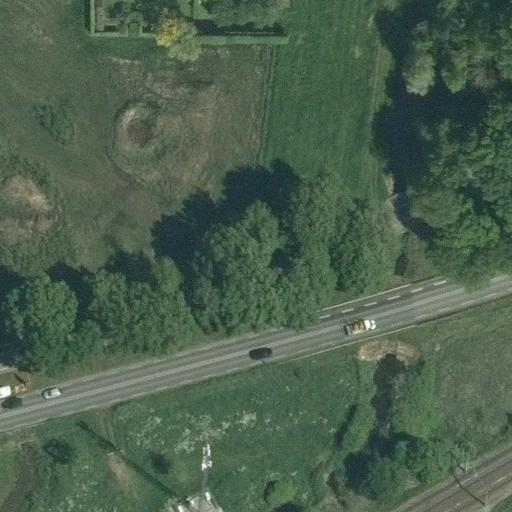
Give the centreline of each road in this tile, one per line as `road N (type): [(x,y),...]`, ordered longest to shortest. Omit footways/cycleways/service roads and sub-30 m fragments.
road 1 (unclassified): [(0,360),(174,314),(267,278),(511,161)]
road 2 (primary): [(0,416),(511,273)]
